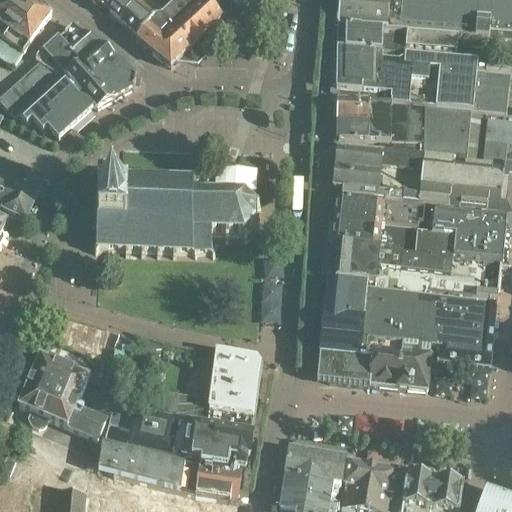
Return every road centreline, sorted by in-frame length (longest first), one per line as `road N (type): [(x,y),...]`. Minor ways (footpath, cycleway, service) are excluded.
road 1 (residential): [(508,423),(281,402),(261,511)]
road 2 (residential): [(0,314),(65,175),(111,128),(168,97)]
road 3 (residential): [(168,97),(60,0)]
road 4 (residential): [(168,97),(229,89),(302,93)]
